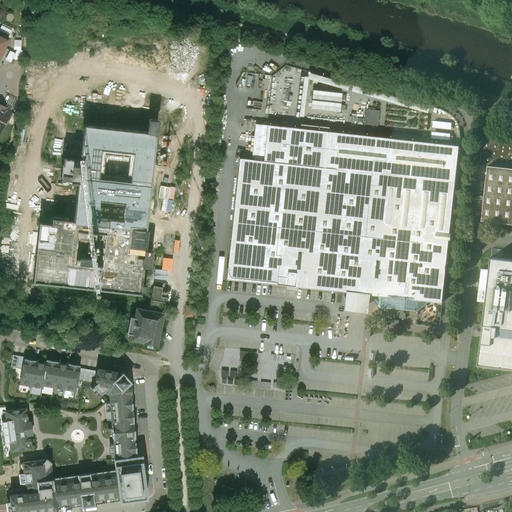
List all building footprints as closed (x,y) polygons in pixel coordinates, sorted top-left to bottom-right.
[(6,39),(0,35),(0,55),(8,40),(6,39)] [(351,88),(353,82),(310,72),(299,114),(305,115),(313,79),(351,88)] [(314,109),(344,109),(345,91),(315,90),(314,109)] [(409,99),(407,103),(430,111),(432,107),(409,99)] [(5,108),(0,105),(0,131),(10,112),(4,109),(5,108)] [(84,126),(80,160),(63,158),(61,182),(77,184),(73,221),(52,219),(52,224),(39,223),(33,282),(140,294),(140,292),(145,293),(146,285),(141,284),(143,266),(150,267),(152,250),(143,249),(157,120),(149,119),(148,133),(84,126)] [(455,182),(335,169),(339,133),(267,125),(263,161),(239,158),(226,279),(279,285),(296,287),(349,292),(348,304),(357,305),(366,306),(368,294),(369,294),(380,308),(393,298),(405,298),(404,310),(417,311),(429,301),(442,302),(455,182)] [(459,146),(339,133),(335,169),(455,182),(459,146)] [(511,140),(497,139),(497,137),(490,136),(490,138),(483,137),(481,166),(488,167),(488,166),(511,168),(511,140)] [(511,168),(488,166),(488,167),(482,221),(511,224),(511,168)] [(511,259),(490,257),(482,325),(480,342),(477,365),(511,369),(511,259)] [(155,286),(149,310),(138,307),(137,313),(135,318),(131,317),(127,335),(131,336),(130,341),(156,347),(168,298),(161,296),(163,287),(155,286)] [(196,307),(186,306),(185,317),(195,318),(196,307)] [(24,357),(13,355),(10,367),(22,369),(24,359),(24,357)] [(46,363),(24,359),(22,369),(20,384),(42,388),(42,385),(46,363)] [(58,362),(47,360),(46,363),(42,385),(53,387),(58,362)] [(68,364),(58,362),(53,387),(64,389),(68,364)] [(80,366),(68,364),(64,389),(75,391),(77,380),(79,368),(80,366)] [(97,371),(79,368),(77,380),(95,383),(97,371)] [(97,369),(97,371),(95,383),(95,384),(94,386),(101,393),(102,392),(107,393),(109,395),(110,403),(132,400),(130,386),(129,384),(131,382),(123,373),(120,375),(119,373),(97,369)] [(132,400),(110,403),(105,403),(106,420),(111,420),(113,440),(135,438),(132,400)] [(26,409),(5,412),(11,451),(31,448),(29,435),(32,435),(30,422),(28,422),(26,409)] [(135,438),(113,440),(114,459),(136,456),(135,438)] [(114,459),(116,476),(88,480),(90,501),(93,500),(119,496),(120,502),(147,498),(143,474),(144,474),(141,455),(136,456),(114,459)] [(81,481),(53,484),(50,464),(52,463),(46,459),(45,460),(22,463),(24,473),(19,474),(20,483),(25,483),(27,494),(10,496),(11,511),(43,511),(57,510),(56,505),(81,502),(84,502),(81,481)] [(88,480),(81,481),(84,502),(81,502),(81,507),(94,505),(93,500),(90,501),(88,480)]
